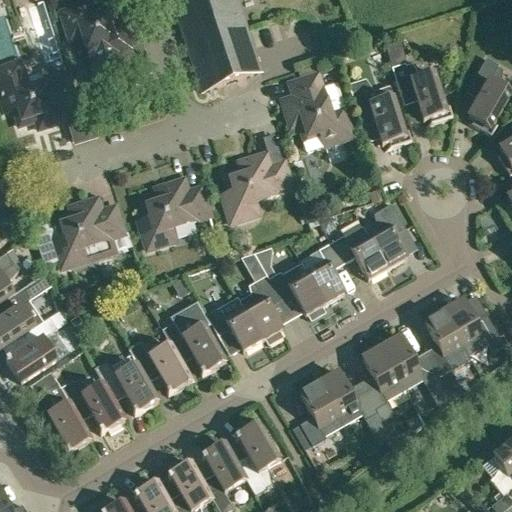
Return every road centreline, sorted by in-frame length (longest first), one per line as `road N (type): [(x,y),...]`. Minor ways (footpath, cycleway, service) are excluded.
road 1 (residential): [(50,509),(463,270)]
road 2 (residential): [(454,227),(471,217),(477,189),(461,169),(444,165),(430,169),(414,195),(427,223),(447,229)]
road 3 (residential): [(193,133),(146,0)]
road 4 (residential): [(60,174),(193,133)]
